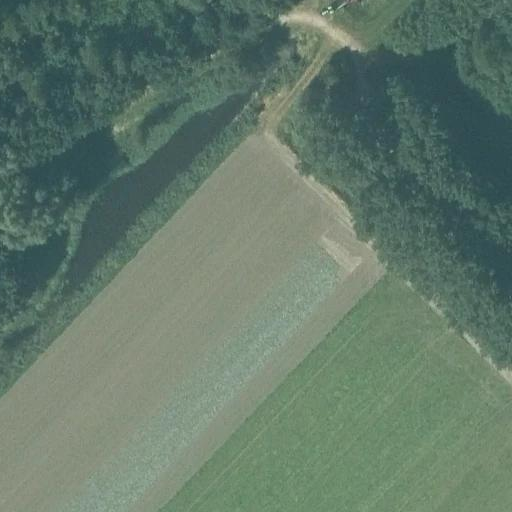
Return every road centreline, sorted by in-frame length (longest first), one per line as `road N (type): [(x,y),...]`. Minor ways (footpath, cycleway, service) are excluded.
road 1 (track): [(0,167),(74,138),(266,27),(304,20),(370,61)]
road 2 (track): [(67,140),(43,275),(0,321)]
